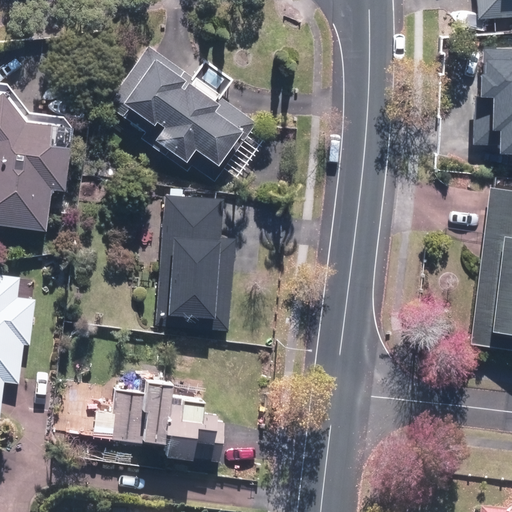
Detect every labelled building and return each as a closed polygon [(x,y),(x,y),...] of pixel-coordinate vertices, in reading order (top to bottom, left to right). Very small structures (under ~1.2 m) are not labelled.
[(511,0),(478,0),(480,20),(511,17),(511,0)] [(225,158),(255,117),(224,95),(240,73),(211,52),(196,74),(152,43),(110,101),(127,113),(140,96),(170,118),(161,131),(193,154),(203,141),(225,158)] [(508,145),(511,145),(511,74),(504,74),(503,118),(468,117),(467,163),(507,165),(508,145)] [(76,140),(59,139),(61,110),(34,108),(12,79),(2,78),(0,79),(0,216),(7,217),(6,220),(52,224),(55,180),(73,181),(76,140)] [(233,324),(238,233),(221,232),(223,193),(166,190),(160,320),(233,324)] [(511,196),(485,193),(467,349),(511,354),(511,196)] [(0,416),(1,417),(7,378),(20,380),(26,337),(34,338),(40,297),(19,294),(22,274),(0,271),(0,416)] [(145,433),(170,435),(168,451),(201,454),(203,433),(224,434),(226,409),(210,407),(211,389),(177,386),(178,374),(152,372),(151,388),(117,385),(115,416),(88,414),(86,437),(144,441),(145,433)]
